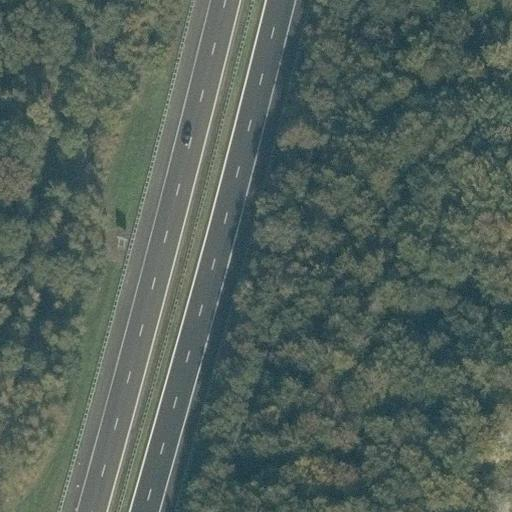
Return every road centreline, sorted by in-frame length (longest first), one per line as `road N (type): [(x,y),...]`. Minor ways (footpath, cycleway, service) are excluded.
road 1 (motorway): [(157,511),(293,0)]
road 2 (motorway): [(225,0),(98,511)]
